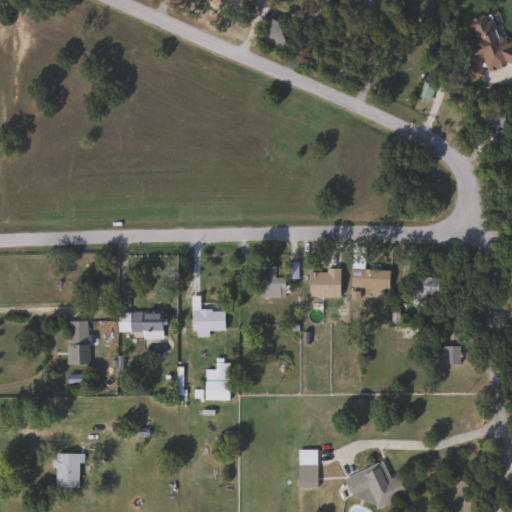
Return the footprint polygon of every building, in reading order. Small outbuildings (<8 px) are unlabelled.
[(511,64),(500,63),(499,71),(469,68),(473,19),(493,21),(492,35),(511,36),(511,48),(511,64)] [(428,99),(415,95),(420,80),(433,85),(428,99)] [(481,109),(505,109),(505,126),(481,126),(481,109)] [(387,268),(387,287),(351,287),(351,268),(387,268)] [(339,270),(339,297),(308,297),(308,270),(339,270)] [(421,295),(415,278),(430,273),(436,290),(421,295)] [(283,298),(255,298),(255,276),(283,276),(283,298)] [(189,334),(189,297),(197,297),(197,310),(222,310),(222,330),(206,330),(206,334),(189,334)] [(115,312),(162,312),(162,336),(148,336),(148,332),(115,332),(115,312)] [(87,364),(65,364),(65,321),(86,321),(87,364)] [(458,346),(458,364),(436,364),(436,346),(458,346)] [(227,400),(202,399),(203,369),(212,369),(213,362),(228,362),(227,400)] [(315,488),(296,488),(296,449),(315,449),(315,488)] [(78,453),(78,487),(52,487),(52,453),(78,453)] [(406,494),(374,508),(369,496),(352,503),(342,478),(381,462),(387,478),(398,474),(406,494)]
